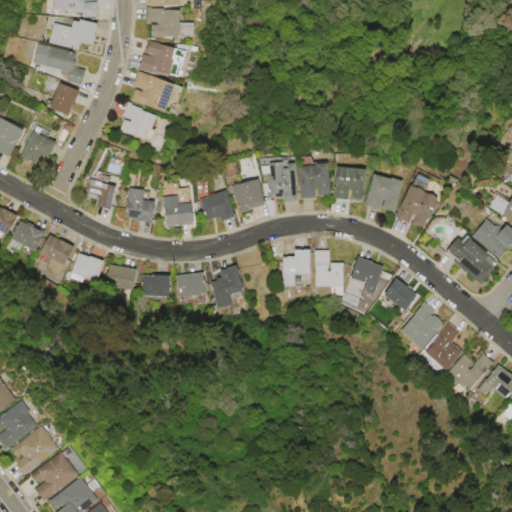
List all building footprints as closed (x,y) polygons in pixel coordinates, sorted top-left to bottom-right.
[(52,0),(85,0),(86,3),(99,3),(99,17),(83,17),(82,11),(79,12),(74,13),(73,9),(67,9),(67,12),(53,13),(52,0)] [(186,0),(186,6),(177,5),(177,8),(152,7),(152,0),(186,0)] [(150,22),(150,8),(156,8),(170,9),(170,10),(186,11),(186,23),(199,23),(199,37),(189,37),(189,39),(177,38),(177,37),(169,36),(169,38),(155,38),(155,25),(162,25),(162,22),(150,22)] [(53,23),(71,27),(73,20),(82,22),(83,20),(102,24),(100,36),(96,46),(81,42),(79,50),(49,43),(53,23)] [(154,40),(193,52),(185,79),(160,71),(159,75),(143,70),(147,54),(156,57),(157,55),(150,53),(154,40)] [(38,44),(76,53),(74,61),(77,61),(76,68),(85,70),(85,78),(82,85),(68,81),(69,78),(59,75),(60,70),(33,63),(38,44)] [(142,71),(181,85),(171,113),(148,105),(147,106),(134,102),(138,89),(145,91),(146,89),(136,86),(142,71)] [(51,108),(61,83),(81,91),(80,94),(81,95),(78,102),(77,101),(76,102),(84,106),(80,116),(72,112),(70,116),(66,114),(65,115),(59,113),(59,111),(51,108)] [(161,116),(151,141),(123,131),(127,120),(133,122),(134,120),(125,116),(130,102),(135,104),(135,105),(147,110),(147,111),(161,116)] [(28,130),(12,158),(0,151),(0,119),(2,116),(28,130)] [(35,130),(59,143),(52,156),(39,149),(33,162),(22,156),(35,130)] [(297,164),(299,202),(285,202),(285,199),(269,200),(268,176),(272,176),(271,163),(285,163),(285,165),(297,164)] [(298,166),(317,165),(330,164),(331,194),(319,195),(319,187),(315,187),(316,197),(300,198),(298,166)] [(369,170),(367,189),(352,188),(351,200),(333,198),(336,167),(369,170)] [(376,174),(405,184),(395,213),(383,209),(386,200),(384,200),(381,210),(366,204),(376,174)] [(114,210),(99,206),(100,200),(86,197),(91,178),(100,181),(100,182),(120,187),(114,210)] [(234,187),(261,180),(268,205),(252,210),(252,212),(241,215),(234,187)] [(397,217),(414,184),(430,192),(429,193),(432,195),(433,193),(441,198),(439,202),(441,204),(435,216),(433,215),(426,227),(421,227),(413,223),(412,225),(397,217)] [(131,188),(146,190),(145,200),(157,202),(157,207),(158,207),(158,212),(157,218),(156,218),(155,223),(142,221),(142,223),(134,222),(134,219),(127,219),(129,207),(130,207),(131,199),(129,199),(131,188)] [(199,200),(229,192),(236,218),(224,221),(223,218),(205,223),(199,200)] [(511,218),(495,208),(503,195),(511,200),(511,218)] [(169,227),(168,220),(166,220),(165,198),(181,197),(182,205),(195,204),(197,215),(197,225),(169,227)] [(0,206),(4,209),(5,208),(20,216),(9,236),(0,230),(0,206)] [(511,228),(511,248),(503,259),(490,248),(491,247),(477,234),(491,218),(505,231),(501,235),(504,237),(511,228)] [(21,220),(27,224),(28,222),(35,225),(34,227),(48,234),(37,253),(23,246),(24,244),(12,237),(21,220)] [(51,235),(60,240),(61,239),(77,247),(66,267),(41,253),(51,235)] [(477,240),(498,257),(493,263),(500,268),(485,286),(457,263),(460,260),(450,252),(461,239),(462,239),(463,238),(467,241),(466,243),(471,247),(477,240)] [(311,250),(311,275),(296,274),(296,287),(282,287),(282,258),(289,258),(289,257),(295,257),(296,249),(311,250)] [(314,250),(329,250),(329,266),(328,266),(328,271),(330,271),(330,263),(344,263),(344,287),(314,287),(314,250)] [(79,253),(86,256),(91,258),(91,257),(98,260),(99,259),(107,262),(98,284),(79,276),(77,282),(68,278),(79,253)] [(385,267),(379,287),(377,287),(375,295),(364,292),(366,285),(348,280),(356,256),(374,262),(374,264),(385,267)] [(109,265),(138,271),(136,283),(133,283),(132,291),(122,289),(123,283),(106,280),(109,265)] [(240,266),(245,290),(232,293),(235,306),(220,310),(217,296),(214,297),(211,283),(217,281),(217,279),(222,278),(221,270),(240,266)] [(205,274),(206,293),(183,294),(182,275),(205,274)] [(142,276),(171,276),(171,291),(163,291),(163,289),(150,289),(150,287),(142,287),(142,276)] [(407,312),(395,303),(384,296),(396,278),(411,288),(410,289),(419,295),(407,312)] [(445,323),(438,330),(439,332),(421,351),(400,332),(417,314),(416,313),(426,302),(436,311),(432,315),(435,317),(436,315),(445,323)] [(446,372),(425,351),(441,334),(440,333),(450,322),(462,333),(453,342),(464,353),(446,372)] [(448,372),(466,354),(476,363),(485,353),(496,364),(469,392),(448,372)] [(500,365),(511,374),(511,396),(511,398),(497,386),(493,391),(485,384),(500,365)] [(0,410),(15,399),(0,380),(0,410)] [(0,444),(0,407),(9,400),(18,411),(16,413),(25,424),(0,444)] [(0,452),(0,450),(28,426),(47,449),(15,475),(7,464),(15,457),(11,453),(5,458),(0,452)] [(48,452),(67,474),(49,489),(50,490),(36,501),(27,490),(36,482),(35,480),(28,485),(21,476),(48,452)] [(41,501),(69,477),(88,500),(73,511),(47,511),(49,510),(41,501)] [(78,511),(90,502),(98,511),(78,511)] [(103,511),(98,503),(86,511),(103,511)]
